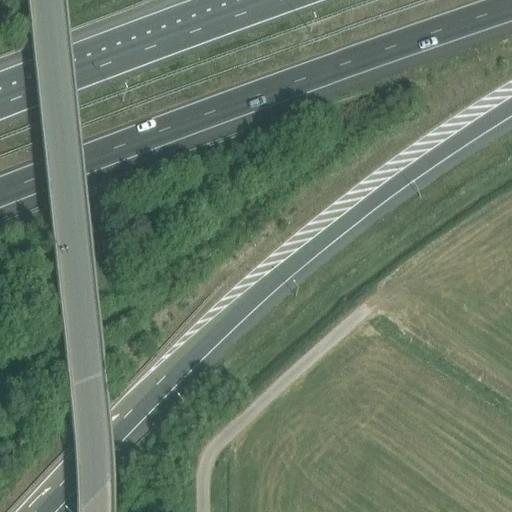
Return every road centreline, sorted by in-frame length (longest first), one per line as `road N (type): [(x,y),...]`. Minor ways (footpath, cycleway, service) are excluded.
road 1 (motorway): [(34,511),(249,297),(511,106)]
road 2 (motorway): [(0,193),(511,7)]
road 3 (unclassified): [(92,511),(45,0)]
road 4 (motorway): [(281,0),(0,105)]
road 5 (unclassified): [(203,511),(202,476),(215,446),(366,309)]
